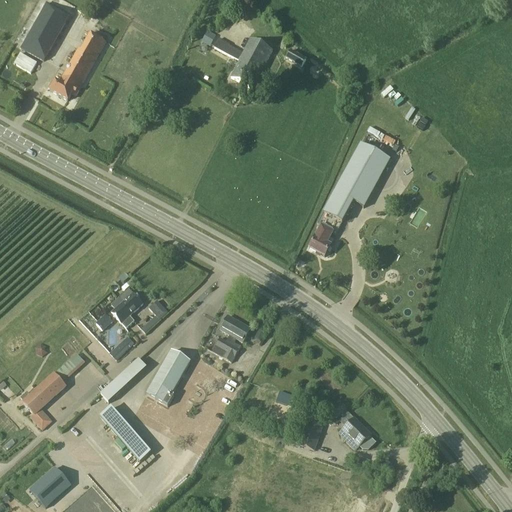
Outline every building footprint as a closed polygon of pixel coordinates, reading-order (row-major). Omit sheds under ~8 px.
[(69,17),(46,4),(20,50),(43,63),(45,61),(49,54),(65,26),(69,19),(68,19),(69,17)] [(209,47),(215,36),(206,32),(201,43),(209,47)] [(71,96),(75,98),(106,44),(90,35),(81,52),(78,50),(58,85),(55,83),(49,93),(67,103),(71,96)] [(213,50),(224,56),(239,64),(231,81),(251,91),(259,75),(261,75),(273,53),(250,41),(243,55),(228,47),(218,41),(213,50)] [(288,62),(301,69),(306,61),(293,53),(288,62)] [(36,64),(19,55),(13,65),(30,75),(36,64)] [(0,70),(0,79),(10,85),(14,77),(0,70)] [(323,215),(324,216),(341,225),(342,226),(353,204),(363,210),(390,161),(361,145),(323,215)] [(334,237),(341,225),(324,216),(317,227),(321,229),(309,251),(325,259),(331,248),(326,245),(331,235),(334,237)] [(143,306),(133,295),(119,308),(119,307),(110,315),(125,331),(134,324),(129,319),(143,306)] [(155,318),(159,322),(168,314),(157,302),(148,310),(155,318)] [(105,315),(94,325),(102,332),(112,323),(105,315)] [(236,341),(243,345),(250,331),(228,318),(220,332),(230,338),(227,344),(220,340),(212,354),(231,364),(240,349),(233,345),(236,341)] [(134,345),(130,340),(112,356),(116,361),(134,345)] [(175,396),(193,363),(171,352),(147,395),(171,408),(177,397),(175,396)] [(61,383),(83,363),(77,356),(22,405),(34,417),(66,388),(61,383)] [(108,405),(127,387),(120,379),(101,396),(108,405)] [(289,429),(298,402),(261,388),(251,415),(289,429)] [(358,450),(360,448),(363,451),(368,452),(375,445),(369,439),(371,437),(354,420),(342,433),(358,450)] [(298,447),(314,453),(323,429),(306,424),(298,447)] [(150,455),(131,432),(118,442),(138,465),(150,455)] [(224,511),(252,511),(270,454),(276,456),(265,492),(285,498),(299,454),(247,438),(224,511)] [(381,468),(388,471),(390,465),(383,462),(381,468)] [(329,501),(336,481),(295,468),(289,488),(329,501)] [(52,511),(73,494),(57,476),(32,498),(44,511),(52,511)] [(333,505),(353,511),(356,511),(362,496),(339,488),(333,505)]
